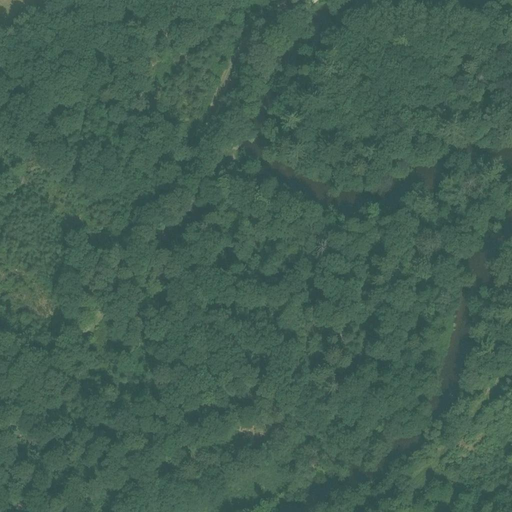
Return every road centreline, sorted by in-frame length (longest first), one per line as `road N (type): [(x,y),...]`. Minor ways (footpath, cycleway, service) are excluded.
road 1 (track): [(294,0),(248,42),(232,69),(195,195),(143,259)]
road 2 (track): [(0,436),(143,259)]
